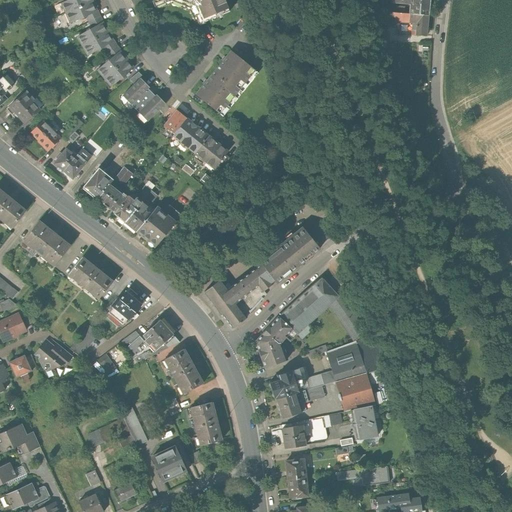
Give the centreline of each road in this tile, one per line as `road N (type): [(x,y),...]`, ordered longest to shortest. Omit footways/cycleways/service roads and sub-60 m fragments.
road 1 (unclassified): [(443,0),(434,93),(453,194),(331,252),(221,353)]
road 2 (secondary): [(113,247),(0,159)]
road 3 (residential): [(143,511),(253,463)]
